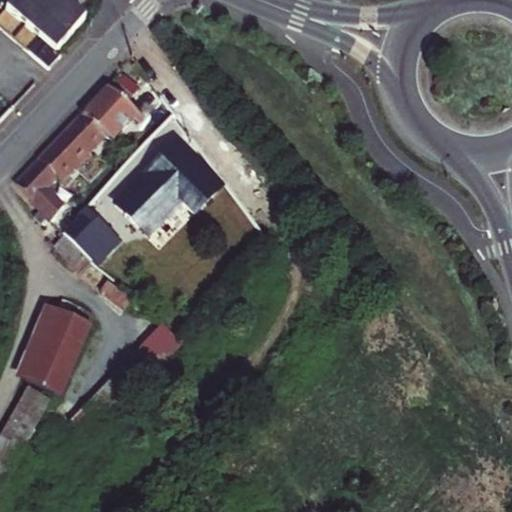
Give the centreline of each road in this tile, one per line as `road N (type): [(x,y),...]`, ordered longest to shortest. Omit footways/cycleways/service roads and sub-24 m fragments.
road 1 (track): [(118,511),(285,321),(298,285),(281,237)]
road 2 (residential): [(151,0),(0,166)]
road 3 (tertiary): [(295,14),(368,56),(397,92)]
road 4 (tertiary): [(419,14),(295,14)]
